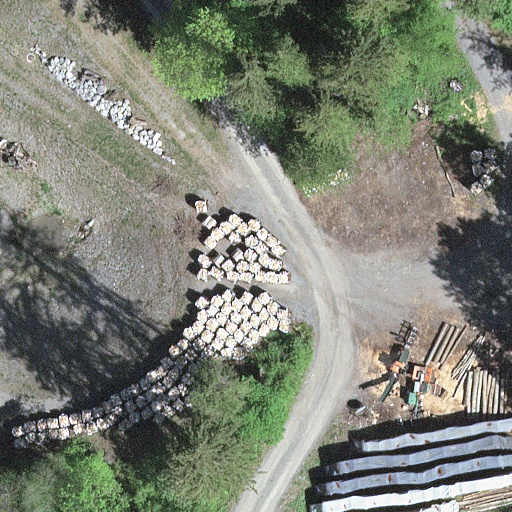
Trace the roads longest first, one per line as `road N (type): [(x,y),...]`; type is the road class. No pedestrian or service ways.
road 1 (track): [(145,0),(299,210),(411,283)]
road 2 (track): [(264,511),(293,450),(411,283)]
road 3 (track): [(411,283),(475,263),(511,206)]
